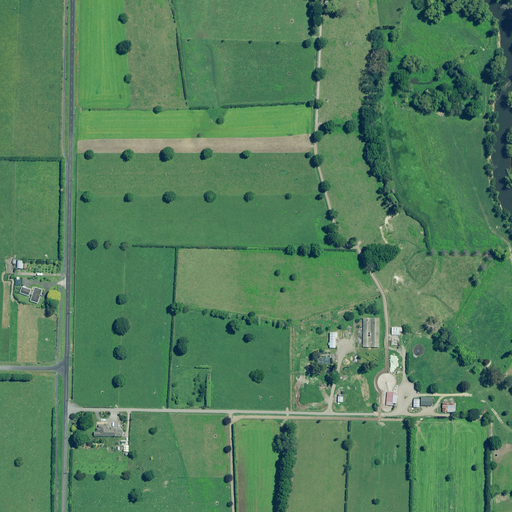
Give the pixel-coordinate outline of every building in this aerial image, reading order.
[(37,303),(39,297),(41,297),(42,295),(40,295),(42,290),(35,287),(35,288),(33,287),(32,290),(31,289),(30,289),(21,286),(21,287),(19,293),(28,296),(29,294),(32,295),(30,301),(37,303)] [(376,348),(376,318),(360,318),(360,348),(376,348)] [(429,395),(418,395),(418,404),(429,404),(429,395)] [(452,403),(440,403),(440,413),(452,413),(452,403)] [(105,425),(94,425),(94,431),(92,431),(92,437),(118,438),(119,429),(105,428),(105,425)]
